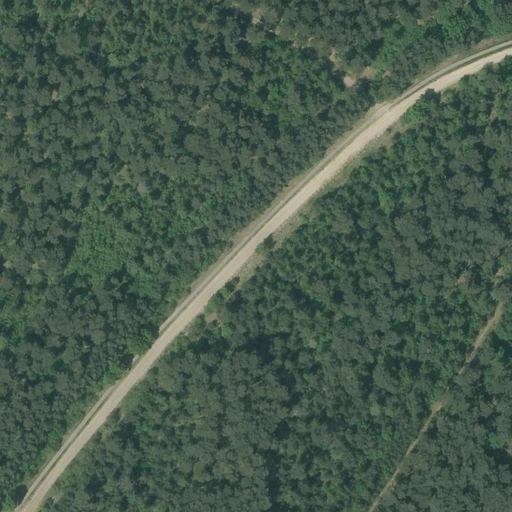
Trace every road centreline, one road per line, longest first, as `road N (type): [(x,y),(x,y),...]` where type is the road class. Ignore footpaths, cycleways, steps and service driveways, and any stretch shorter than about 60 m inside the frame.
road 1 (track): [(33,511),(216,281),(330,164),(385,116),(463,69),(511,51)]
road 2 (track): [(203,0),(270,28),(385,116)]
